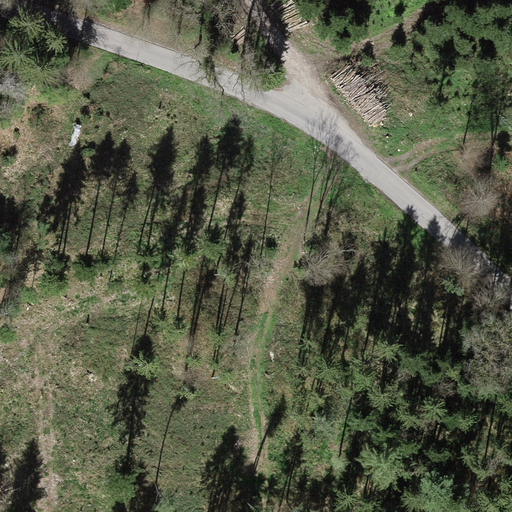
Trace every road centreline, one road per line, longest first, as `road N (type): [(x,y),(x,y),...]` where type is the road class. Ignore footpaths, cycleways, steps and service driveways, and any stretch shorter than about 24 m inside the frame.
road 1 (unclassified): [(0,4),(272,100),(341,142),(511,296)]
road 2 (track): [(252,0),(341,142)]
